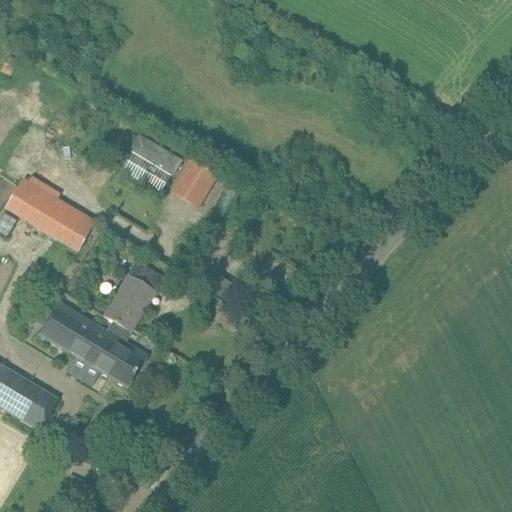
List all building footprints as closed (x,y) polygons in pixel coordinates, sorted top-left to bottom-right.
[(120,171),(162,195),(183,161),(140,136),(120,171)] [(170,197),(201,211),(218,175),(187,161),(170,197)] [(3,212),(77,256),(96,224),(21,181),(3,212)] [(102,319),(112,324),(130,335),(155,294),(146,288),(154,276),(135,264),(102,319)] [(124,345),(130,335),(112,324),(106,334),(57,305),(38,337),(127,391),(146,358),(124,345)] [(0,409),(39,432),(57,403),(0,368),(0,409)]
